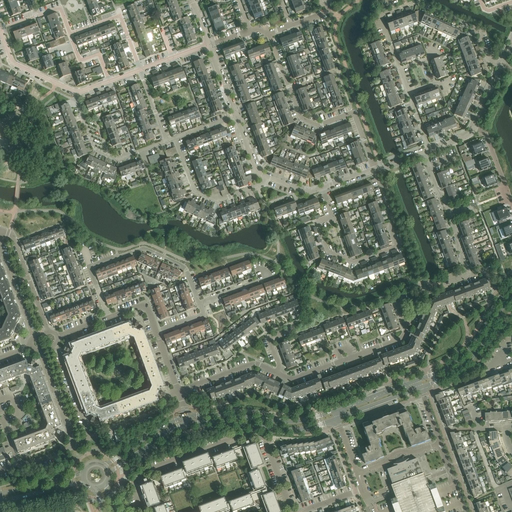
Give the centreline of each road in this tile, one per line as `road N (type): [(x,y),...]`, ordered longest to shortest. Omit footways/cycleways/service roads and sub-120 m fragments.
road 1 (residential): [(290,511),(261,435),(144,470),(134,484),(143,511)]
road 2 (residential): [(374,169),(398,246),(354,262),(327,253),(316,222),(333,216),(322,188)]
road 3 (residential): [(399,68),(380,15),(417,2),(475,28),(488,58),(501,65)]
road 4 (tertiary): [(189,423),(299,430),(336,419)]
road 5 (tertiary): [(333,411),(295,421),(187,417)]
road 6 (residential): [(374,169),(354,113),(319,125),(300,117),(290,89)]
road 7 (residential): [(276,372),(294,379),(400,340),(406,330)]
road 8 (residential): [(199,303),(184,266),(144,248),(89,267)]
road 9 (tertiary): [(511,284),(462,356),(418,381)]
road 10 (residential): [(75,93),(94,149),(117,159),(166,141)]
road 11 (residential): [(265,176),(217,201),(195,192),(175,138)]
road 12 (residential): [(468,276),(423,152)]
road 13 (tertiary): [(421,388),(479,349),(511,296)]
